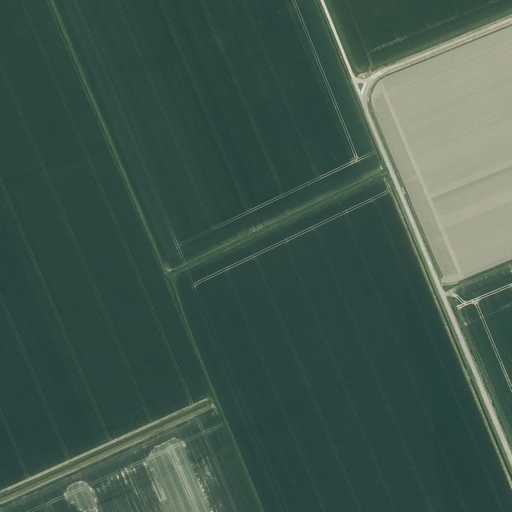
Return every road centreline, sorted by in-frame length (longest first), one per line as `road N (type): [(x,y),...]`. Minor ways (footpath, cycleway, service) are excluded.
road 1 (unclassified): [(511,461),(362,103)]
road 2 (unclassified): [(369,80),(511,18)]
